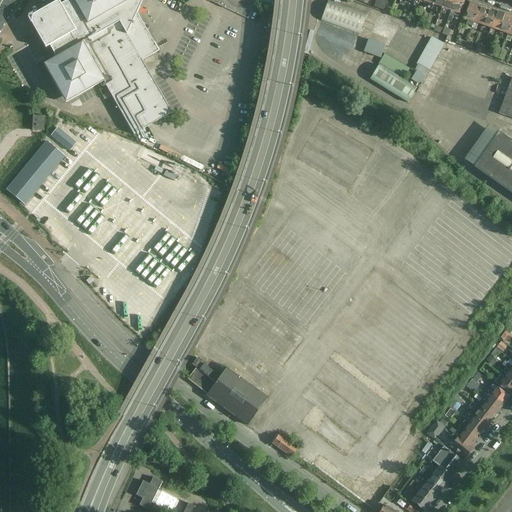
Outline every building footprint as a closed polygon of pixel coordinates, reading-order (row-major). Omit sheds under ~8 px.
[(142,0),(69,0),(60,5),(58,1),(47,7),(32,16),(30,23),(33,29),(45,49),(49,47),(56,58),(43,65),(65,103),(102,82),(133,135),(172,113),(142,61),(159,52),(137,13),(142,0)] [(257,0),(256,5),(278,13),(294,18),(300,0),(257,0)] [(359,35),(366,14),(329,0),(328,0),(320,21),(359,35)] [(383,11),(387,2),(386,1),(386,0),(376,1),(373,7),(383,11)] [(434,0),(424,0),(423,3),(428,5),(426,8),(430,10),(434,0)] [(444,0),(434,0),(430,10),(439,13),(444,0)] [(453,0),(444,0),(439,13),(444,14),(445,11),(449,13),(448,16),(453,0)] [(464,0),(453,0),(448,16),(447,19),(446,21),(451,23),(454,14),(458,16),(464,0)] [(469,3),(464,19),(468,20),(465,26),(467,26),(471,28),(479,5),(473,3),(470,2),(469,3)] [(488,8),(479,5),(471,28),(475,29),(477,24),(482,25),(488,8)] [(496,11),(488,8),(482,25),(480,31),(488,34),(496,11)] [(505,14),(496,11),(488,34),(492,36),(494,30),(499,31),(505,14)] [(511,20),(511,16),(505,14),(499,31),(496,38),(505,41),(511,20)] [(425,26),(433,29),(435,26),(436,24),(427,20),(425,26)] [(434,30),(433,32),(434,32),(441,35),(443,29),(435,26),(433,29),(434,30)] [(448,37),(451,30),(445,28),(444,30),(443,29),(441,35),(447,37),(448,37)] [(421,84),(443,45),(447,37),(441,35),(434,32),(431,38),(416,64),(417,65),(410,76),(412,78),(411,80),(417,84),(417,82),(421,84)] [(368,39),(363,51),(379,57),(383,45),(368,39)] [(466,41),(466,42),(464,47),(470,49),(473,43),(466,41)] [(475,51),(481,53),(482,49),(483,49),(485,46),(478,44),(475,51)] [(504,61),(507,52),(502,49),(498,59),(504,61)] [(379,63),(403,78),(409,68),(385,54),(379,63)] [(378,64),(369,79),(407,102),(416,87),(378,64)] [(511,78),(498,113),(511,117),(511,78)] [(44,117),(32,116),(32,131),(44,131),(44,117)] [(76,144),(59,129),(50,140),(67,154),(76,144)] [(511,141),(498,132),(473,167),(511,193),(511,141)] [(9,187),(7,190),(24,205),(26,202),(64,157),(47,142),(9,187)] [(511,341),(511,336),(505,332),(500,337),(500,338),(509,345),(511,341)] [(496,348),(503,353),(507,347),(501,342),(496,348)] [(493,367),(497,362),(490,356),(486,362),(493,367)] [(187,380),(207,395),(206,396),(247,425),(267,398),(238,377),(241,373),(237,370),(234,374),(226,369),(215,383),(208,378),(212,372),(209,369),(212,365),(204,360),(202,363),(196,359),(192,365),(196,369),(187,380)] [(505,362),(502,365),(505,368),(506,368),(511,373),(511,361),(509,360),(506,363),(505,362)] [(485,363),(480,370),(484,374),(489,367),(485,363)] [(500,375),(511,384),(511,373),(506,368),(500,375)] [(478,380),(481,376),(477,373),(472,380),(477,384),(480,382),(478,380)] [(511,384),(500,375),(497,379),(494,377),(492,380),(510,395),(511,392),(511,384)] [(472,380),(467,387),(474,393),(480,386),(477,384),(472,380)] [(491,395),(504,405),(506,402),(505,401),(508,397),(493,385),(490,388),(494,391),(491,395)] [(461,394),(469,401),(472,398),(463,392),(461,394)] [(504,405),(491,395),(488,399),(484,396),(481,399),(497,411),(500,408),(501,408),(504,405)] [(480,409),(493,419),(495,417),(494,416),(497,411),(481,399),(479,402),(483,405),(480,409)] [(461,406),(458,404),(454,401),(448,408),(450,409),(451,409),(455,413),(461,406)] [(445,416),(450,420),(455,413),(451,409),(450,409),(445,416)] [(493,419),(480,409),(476,414),(472,411),(470,413),(486,426),(489,422),(491,422),(493,419)] [(465,420),(482,434),(484,431),(483,430),(486,426),(470,413),(468,416),(465,420)] [(482,434),(465,420),(459,428),(475,440),(478,436),(479,437),(482,434)] [(475,440),(459,428),(456,432),(455,431),(451,428),(449,431),(453,434),(472,449),(470,447),(475,440)] [(465,458),(472,449),(453,434),(450,438),(455,441),(451,447),(465,458)] [(273,443),(292,457),(297,450),(278,436),(273,443)] [(432,461),(439,467),(451,476),(461,462),(462,462),(462,461),(443,446),(443,447),(433,461),(432,461)] [(439,467),(433,474),(445,483),(451,476),(439,467)] [(440,490),(445,483),(433,474),(428,481),(440,490)] [(151,503),(168,511),(192,511),(195,507),(159,489),(162,482),(153,478),(149,484),(142,481),(135,495),(142,499),(139,505),(148,510),(151,503)] [(440,490),(428,481),(423,488),(435,497),(440,490)] [(435,497),(423,488),(417,495),(429,504),(435,497)] [(424,511),(429,504),(417,495),(412,502),(424,511)]
